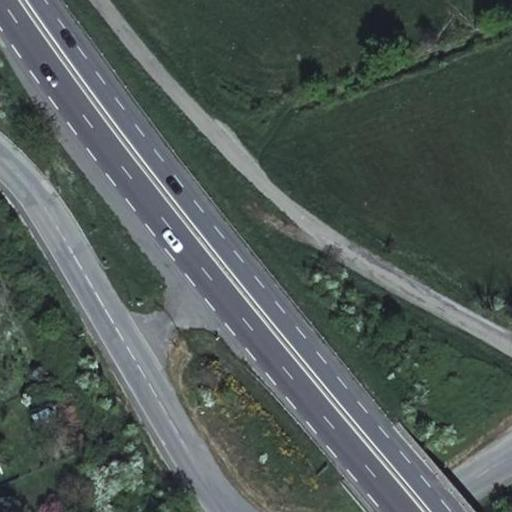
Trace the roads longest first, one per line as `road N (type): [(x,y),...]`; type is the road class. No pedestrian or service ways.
road 1 (trunk): [(449,511),(113,106),(38,0)]
road 2 (trunk): [(5,0),(58,85),(409,511)]
road 3 (unclassified): [(511,344),(363,264),(233,158),(101,0)]
road 4 (tertiary): [(0,159),(28,185),(225,511)]
